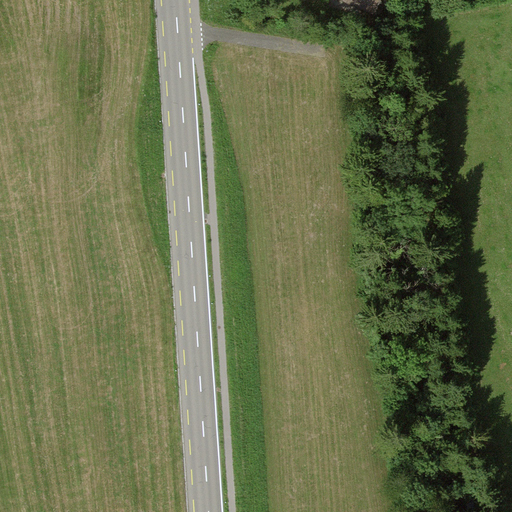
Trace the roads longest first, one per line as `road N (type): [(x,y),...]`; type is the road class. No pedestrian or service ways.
road 1 (secondary): [(213,511),(178,0)]
road 2 (track): [(181,34),(326,50)]
